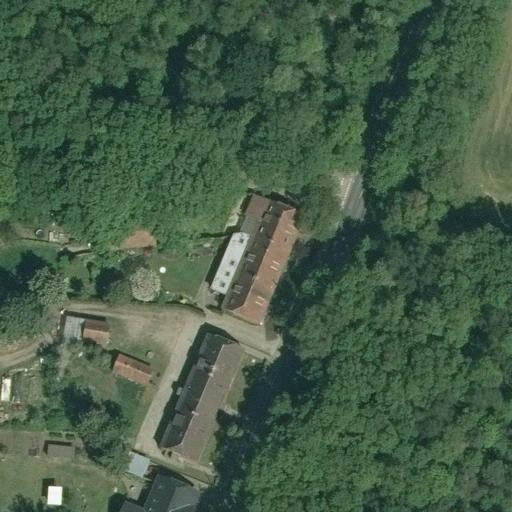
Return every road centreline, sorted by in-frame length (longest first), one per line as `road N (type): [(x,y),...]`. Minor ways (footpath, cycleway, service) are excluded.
road 1 (tertiary): [(229,511),(432,0)]
road 2 (track): [(303,326),(383,354),(511,378)]
